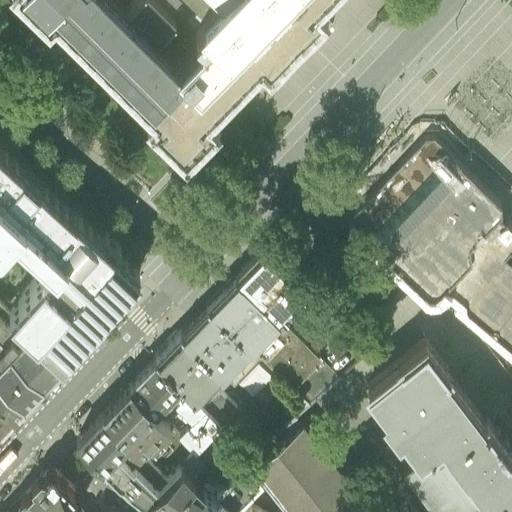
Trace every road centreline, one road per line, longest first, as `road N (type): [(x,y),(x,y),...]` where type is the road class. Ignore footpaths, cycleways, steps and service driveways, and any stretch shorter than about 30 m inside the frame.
road 1 (unclassified): [(453,0),(200,268)]
road 2 (unclassified): [(42,434),(200,268)]
